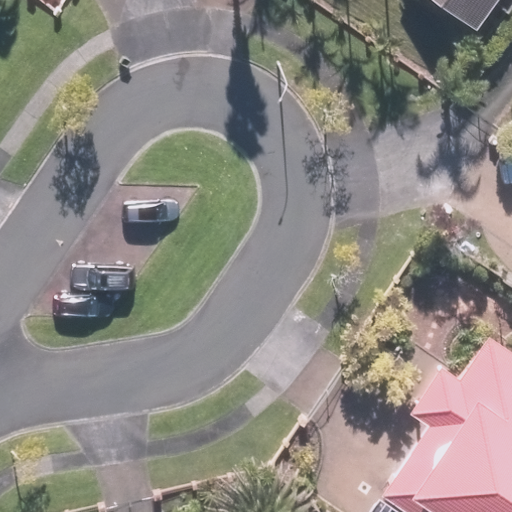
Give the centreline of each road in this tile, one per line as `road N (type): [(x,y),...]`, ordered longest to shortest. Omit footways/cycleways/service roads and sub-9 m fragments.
road 1 (residential): [(0,301),(85,156),(154,98),(214,84),(261,103),(291,180),(277,262),(232,332),(154,364)]
road 2 (residential): [(154,364),(0,385)]
